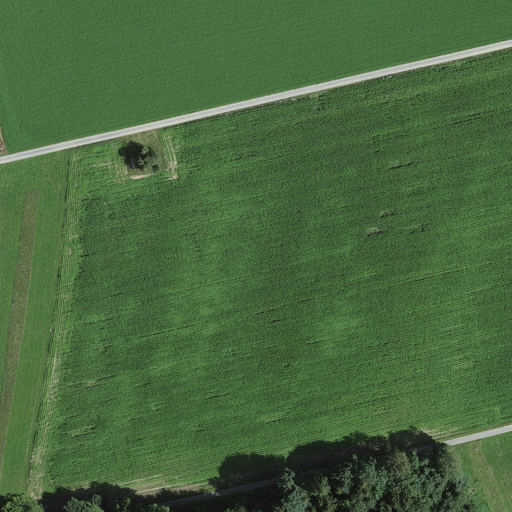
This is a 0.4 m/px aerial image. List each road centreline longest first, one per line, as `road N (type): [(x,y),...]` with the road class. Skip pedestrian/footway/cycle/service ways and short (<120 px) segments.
road 1 (track): [(0,161),(511,45)]
road 2 (track): [(433,448),(116,511)]
